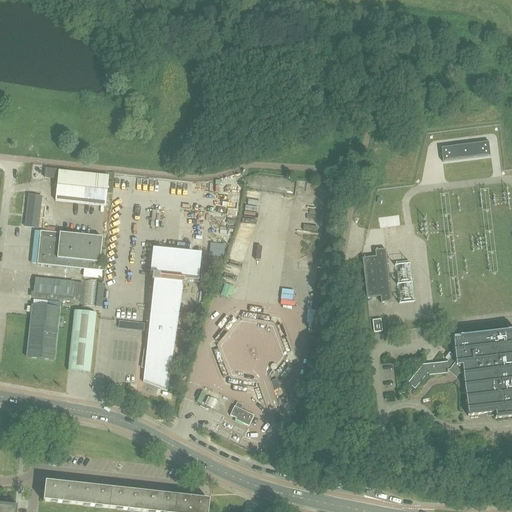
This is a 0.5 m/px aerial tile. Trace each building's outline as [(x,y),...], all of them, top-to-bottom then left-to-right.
[(489,142),(441,148),(443,162),(491,156),(489,142)] [(58,179),(55,201),(105,206),(108,176),(58,171),(58,179)] [(26,218),(25,227),(37,229),(41,229),(44,207),(40,207),(41,197),(29,195),(27,214),(26,218)] [(84,269),(103,271),(103,272),(104,264),(99,263),(102,238),(40,232),(39,249),(38,252),(37,265),(84,269)] [(210,243),(209,256),(223,258),(225,245),(210,243)] [(198,281),(201,254),(152,249),(150,275),(152,276),(151,281),(156,282),(155,286),(153,286),(148,338),(150,338),(149,342),(146,341),(146,342),(142,366),(144,367),(143,382),(144,383),(144,381),(160,387),(160,389),(167,392),(171,363),(173,363),(175,359),(172,358),(182,289),(181,288),(182,284),(183,284),(184,280),(198,281)] [(363,259),(362,259),(367,298),(368,298),(380,296),(380,299),(381,303),(383,302),(388,302),(391,301),(391,299),(385,253),(385,250),(383,250),(378,250),(375,251),(376,257),(372,258),(363,259)] [(394,265),(399,304),(414,302),(410,263),(394,265)] [(103,271),(84,269),(83,277),(89,278),(102,279),(103,271)] [(34,293),(33,298),(81,303),(83,284),(80,284),(35,279),(34,292),(34,293)] [(30,329),(27,358),(54,360),(59,309),(60,303),(47,301),(47,302),(46,307),(32,306),(32,307),(31,312),(31,316),(30,329)] [(96,313),(74,311),(68,371),(90,373),(96,313)] [(381,320),(372,321),(373,333),(382,332),(381,320)] [(452,355),(446,363),(419,366),(419,369),(407,384),(411,388),(413,390),(425,375),(448,372),(461,372),(462,372),(462,375),(463,375),(464,384),(463,384),(464,387),(465,387),(466,396),(465,396),(465,399),(466,399),(467,408),(466,408),(466,411),(467,411),(468,416),(477,415),(477,414),(493,412),(493,413),(495,413),(495,419),(499,418),(498,417),(502,417),(502,418),(508,417),(508,416),(511,415),(511,330),(506,331),(507,332),(498,333),(498,332),(492,333),(492,334),(483,335),(483,333),(471,335),(471,336),(462,337),(462,336),(459,336),(459,337),(456,338),(456,337),(452,337),(454,349),(453,349),(453,352),(454,352),(455,355),(452,355)] [(275,390),(280,388),(277,379),(272,381),(275,390)] [(254,416),(248,413),(234,407),(230,416),(236,419),(236,421),(249,427),(254,416)] [(45,482),(43,501),(76,505),(78,486),(45,482)] [(111,489),(78,486),(76,505),(108,509),(111,489)] [(141,511),(143,493),(111,489),(108,509),(138,511),(141,511)] [(174,511),(176,497),(143,493),(141,511),(174,511)] [(207,511),(209,500),(176,497),(174,511),(207,511)]
